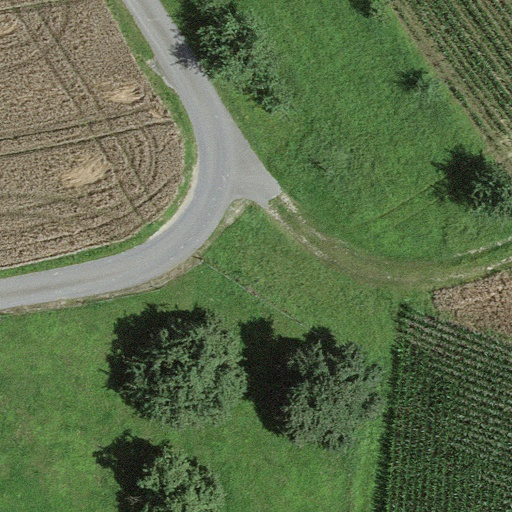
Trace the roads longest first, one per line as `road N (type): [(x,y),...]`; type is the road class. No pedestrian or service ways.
road 1 (track): [(0,305),(124,285),(187,256),(225,210),(227,147),(134,0)]
road 2 (track): [(511,261),(470,281),(417,286),(362,274),(297,236),(230,177)]
